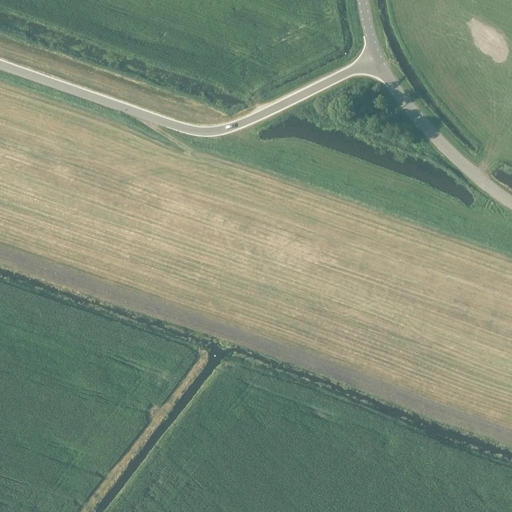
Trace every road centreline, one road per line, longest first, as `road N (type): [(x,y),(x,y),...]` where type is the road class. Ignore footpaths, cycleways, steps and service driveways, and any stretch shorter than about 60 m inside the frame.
road 1 (unclassified): [(376,58),(229,128),(203,132),(0,64)]
road 2 (tertiary): [(511,203),(424,126),(376,58)]
